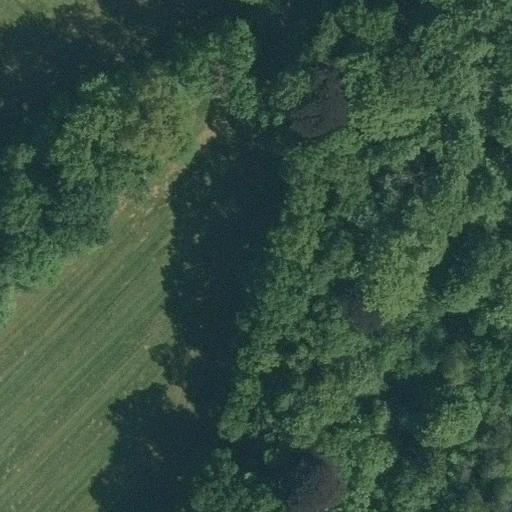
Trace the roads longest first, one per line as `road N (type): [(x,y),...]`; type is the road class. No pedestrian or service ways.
road 1 (unclassified): [(243,511),(308,295),(377,0)]
road 2 (track): [(365,76),(270,55),(223,58),(0,195)]
road 3 (track): [(511,33),(374,20)]
